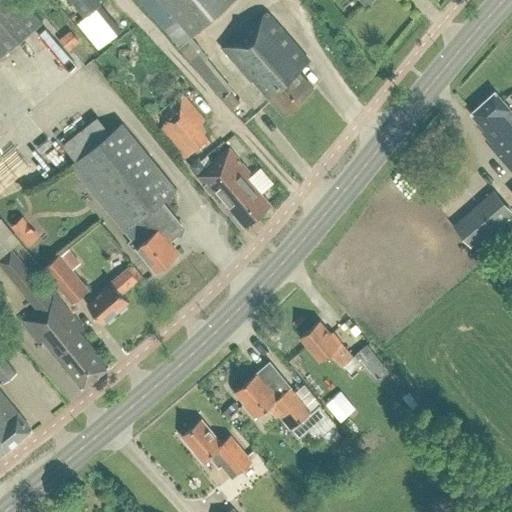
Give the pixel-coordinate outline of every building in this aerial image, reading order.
[(0,0),(0,54),(43,19),(26,0),(0,0)] [(70,0),(84,16),(100,3),(97,0),(70,0)] [(140,0),(179,46),(192,34),(194,36),(234,0),(140,0)] [(281,115),(284,111),(313,86),(299,70),(298,68),(310,58),(269,10),(257,20),(255,18),(225,44),(222,46),(281,115)] [(78,39),(69,29),(58,38),(67,49),(78,39)] [(229,89),(220,96),(222,98),(231,108),(240,101),(230,90),(229,89)] [(489,145),(508,166),(511,170),(511,113),(508,109),(509,107),(495,91),(471,111),(496,139),(489,145)] [(183,154),(207,135),(200,127),(205,123),(181,93),(152,116),(183,154)] [(123,123),(114,131),(79,159),(71,166),(133,240),(129,243),(133,248),(136,250),(144,259),(148,259),(158,271),(180,253),(170,242),(186,229),(163,201),(178,189),(123,123)] [(216,162),(258,214),(269,205),(251,178),(256,174),(233,148),(216,162)] [(246,225),(258,214),(216,162),(201,175),(220,202),(224,200),(246,225)] [(511,210),(493,189),(454,224),(472,245),(511,210)] [(61,253),(68,262),(68,261),(75,255),(69,247),(61,253)] [(0,260),(0,261),(29,299),(35,306),(20,318),(38,342),(43,339),(81,386),(108,365),(79,327),(82,324),(55,290),(49,295),(43,288),(12,251),(0,260)] [(42,266),(71,301),(88,287),(60,252),(42,266)] [(103,323),(131,300),(124,291),(139,280),(129,266),(102,288),(104,291),(89,304),(103,323)] [(342,365),(353,356),(333,330),(331,332),(320,319),(299,336),(319,360),(329,351),(342,365)] [(357,351),(377,376),(390,366),(370,341),(357,351)] [(0,376),(3,380),(15,370),(0,351),(0,376)] [(271,360),(234,391),(255,416),(267,406),(275,414),(278,412),(291,426),(299,436),(307,429),(308,428),(316,438),(321,434),(322,433),(333,424),(334,423),(336,422),(303,382),(295,389),(271,360)] [(0,454),(32,429),(0,389),(0,454)] [(223,442),(203,417),(184,433),(205,459),(212,454),(230,476),(253,459),(233,434),(223,442)]
